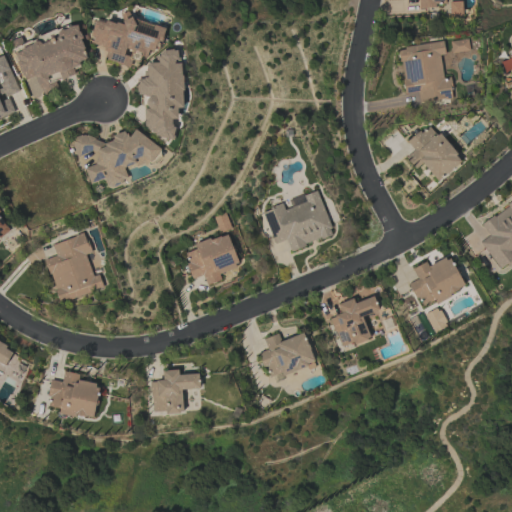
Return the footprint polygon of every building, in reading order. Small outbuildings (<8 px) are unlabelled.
[(462,16),(461,1),(449,2),(450,16),(462,16)] [(164,29),(126,15),(122,26),(97,18),(88,42),(106,48),(102,58),(128,67),(133,53),(146,58),(149,50),(156,52),(164,29)] [(87,59),(78,24),(68,27),(40,43),(38,39),(21,44),(13,49),(17,65),(23,75),(24,81),(25,87),(32,98),(43,95),(57,87),(48,76),(58,74),(61,78),(75,75),(73,68),(87,59)] [(468,51),(467,39),(450,41),(451,53),(468,51)] [(419,103),(452,99),(449,78),(442,78),(439,55),(445,54),(443,42),(398,48),(404,94),(417,92),(419,103)] [(180,51),(156,52),(157,62),(146,63),(146,79),(136,79),(137,96),(144,95),(146,137),(174,136),(173,119),(178,119),(177,108),(183,108),(180,51)] [(0,116),(13,112),(7,96),(18,92),(4,55),(0,56),(0,86),(0,88),(0,116)] [(406,142),(413,150),(405,157),(415,169),(422,163),(436,181),(460,162),(430,123),(406,142)] [(160,149),(135,129),(129,136),(124,131),(115,134),(105,147),(89,134),(70,139),(76,158),(88,154),(90,160),(99,157),(91,166),(84,168),(89,184),(104,179),(107,189),(120,185),(127,177),(124,168),(152,159),(160,149)] [(274,244),(286,240),(289,250),(332,235),(317,190),(285,201),(286,203),(262,211),(274,244)] [(511,201),(480,224),(488,236),(479,242),(499,270),(508,263),(511,269),(511,201)] [(0,237),(9,231),(0,218),(0,237)] [(103,289),(99,274),(92,276),(85,254),(90,253),(85,234),(51,244),(55,256),(45,259),(58,302),(103,289)] [(191,279),(203,275),(206,285),(221,280),(219,274),(238,268),(227,234),(193,244),(195,249),(183,253),(191,279)] [(412,269),(417,279),(408,283),(420,307),(434,300),(435,303),(464,288),(448,256),(427,266),(425,262),(412,269)] [(362,316),(378,311),(374,296),(354,303),(352,299),(337,304),(341,314),(330,318),(339,347),(351,343),(352,345),(369,339),(362,316)] [(446,327),(437,307),(424,314),(433,333),(446,327)] [(315,364),(303,333),(280,341),(278,334),(263,339),(267,350),(260,353),(270,380),(315,364)] [(0,363),(6,366),(14,348),(0,342),(0,363)] [(149,381),(152,412),(164,411),(164,415),(182,413),(181,390),(199,389),(198,373),(178,375),(177,369),(162,371),(162,380),(149,381)] [(50,380),(46,407),(59,408),(58,413),(93,418),(98,383),(77,380),(78,374),(63,371),(61,382),(50,380)]
